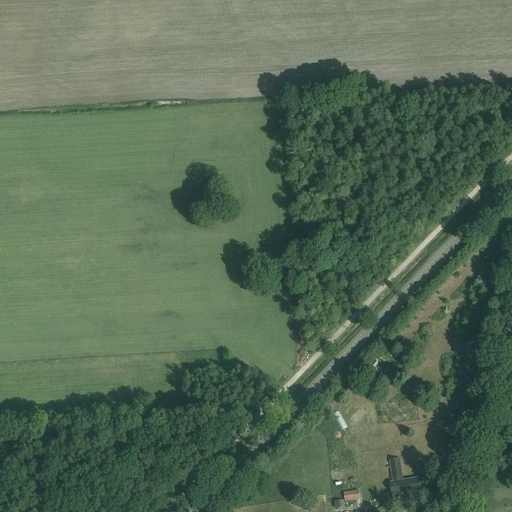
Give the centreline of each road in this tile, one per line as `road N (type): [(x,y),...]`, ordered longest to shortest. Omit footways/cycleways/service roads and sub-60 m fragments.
road 1 (tertiary): [(194,511),(511,183)]
road 2 (unclassified): [(460,511),(511,306)]
